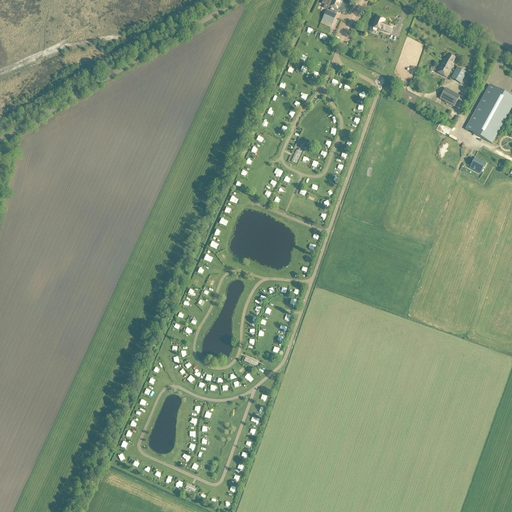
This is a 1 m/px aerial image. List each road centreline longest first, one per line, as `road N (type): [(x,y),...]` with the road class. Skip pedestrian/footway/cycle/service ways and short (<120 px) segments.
road 1 (unclassified): [(0,140),(240,0)]
road 2 (tertiary): [(511,58),(405,0)]
